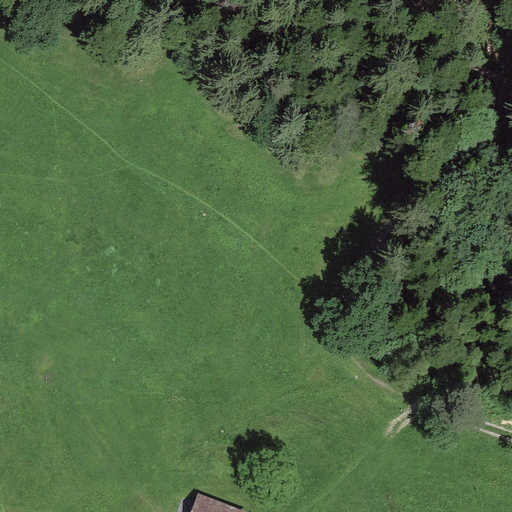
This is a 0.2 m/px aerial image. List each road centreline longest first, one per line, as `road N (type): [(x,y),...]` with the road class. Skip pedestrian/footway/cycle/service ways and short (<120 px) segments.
road 1 (track): [(511,439),(427,409),(361,366),(345,337),(355,282),(422,191),(511,100)]
road 2 (track): [(427,409),(397,422),(352,471),(304,501)]
